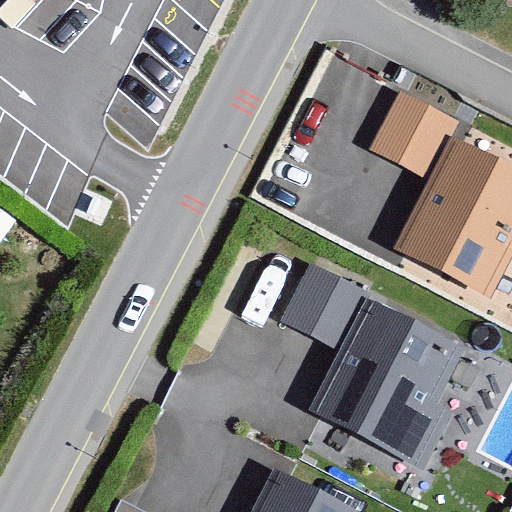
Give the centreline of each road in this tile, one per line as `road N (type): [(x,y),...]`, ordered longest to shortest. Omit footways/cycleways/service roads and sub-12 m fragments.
road 1 (tertiary): [(289,0),(22,511)]
road 2 (residential): [(319,0),(511,95)]
